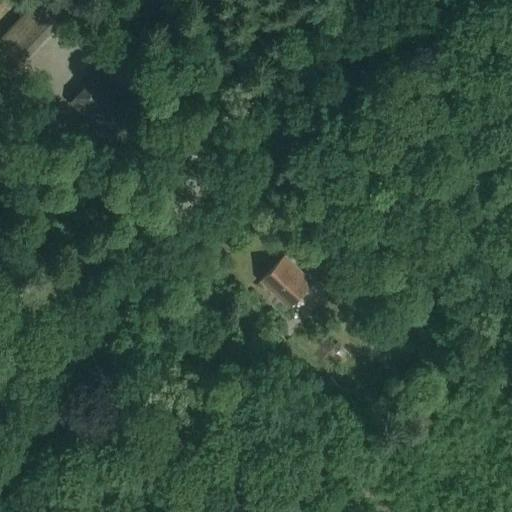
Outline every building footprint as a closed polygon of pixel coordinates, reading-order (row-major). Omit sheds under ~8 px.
[(26,57),(65,16),(47,0),(36,0),(2,36),(26,57)] [(104,5),(86,25),(116,55),(134,34),(104,5)] [(105,138),(133,110),(96,74),(69,103),(105,138)] [(288,307),(312,282),(284,256),(260,281),(288,307)] [(344,256),(319,282),(330,292),(354,266),(344,256)]
